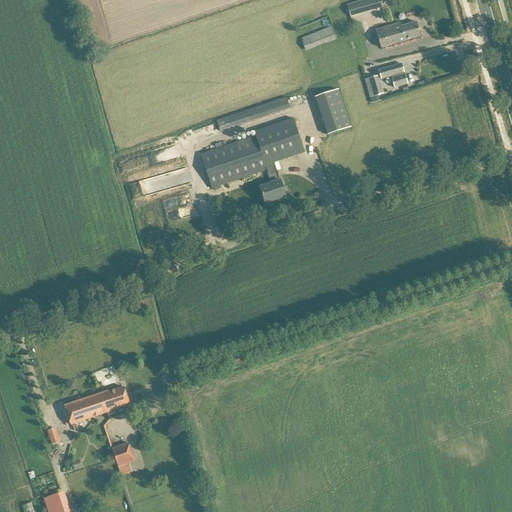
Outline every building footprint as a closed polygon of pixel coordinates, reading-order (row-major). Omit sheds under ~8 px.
[(373,0),(376,9),(383,7),(381,0),(373,0)] [(381,48),(411,39),(421,36),(417,22),(402,27),(401,23),(376,31),(381,48)] [(332,27),(301,39),(306,51),(337,39),(332,27)] [(395,88),(398,87),(408,84),(402,64),(379,70),(382,79),(391,76),(395,88)] [(365,80),(370,98),(384,94),(379,77),(365,80)] [(333,112),(345,108),(338,89),(316,97),(322,116),(333,112)] [(287,98),(233,113),(235,121),(245,118),(248,129),(266,124),(264,116),(290,109),(287,98)] [(305,153),(302,143),(294,119),(254,132),(256,136),(201,155),(209,179),(212,188),(222,185),(226,184),(267,170),(276,167),(274,163),(305,153)] [(271,184),(260,188),(266,203),(286,197),(278,172),(276,167),(267,170),(271,184)] [(166,208),(171,208),(171,204),(175,204),(175,200),(165,200),(166,208)] [(251,209),(243,212),(246,219),(254,217),(251,209)] [(130,404),(124,387),(110,392),(110,391),(101,394),(65,406),(71,425),(108,413),(116,410),(115,408),(125,405),(130,404)] [(51,445),(61,442),(56,427),(47,430),(51,445)] [(120,467),(135,461),(129,443),(114,449),(120,467)] [(67,511),(61,493),(44,499),(48,511),(67,511)] [(34,511),(31,503),(22,507),(23,511),(34,511)]
